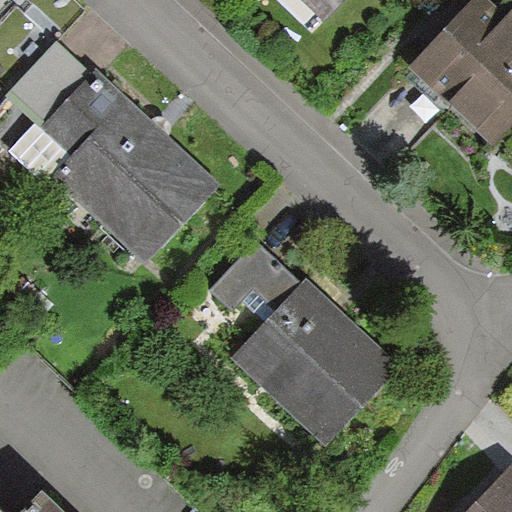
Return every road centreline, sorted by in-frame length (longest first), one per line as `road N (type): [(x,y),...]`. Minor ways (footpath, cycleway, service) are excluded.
road 1 (residential): [(140,0),(500,341)]
road 2 (residential): [(373,511),(500,341)]
